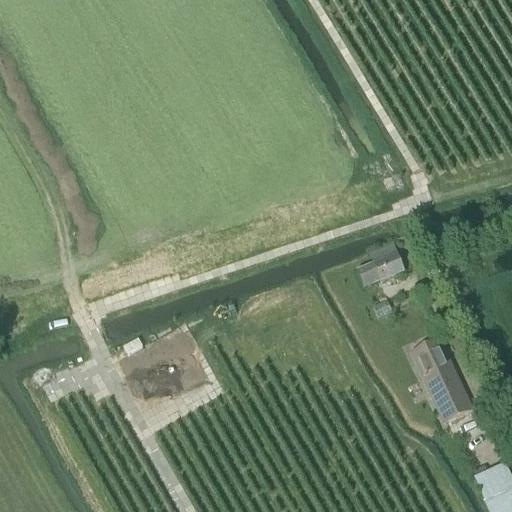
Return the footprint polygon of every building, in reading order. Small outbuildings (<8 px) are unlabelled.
[(454,236),(442,239),(445,249),(456,245),(454,236)] [(363,291),(405,274),(398,257),(356,275),(363,291)] [(177,350),(182,361),(202,352),(197,341),(177,350)] [(472,413),(439,342),(411,355),(444,426),(472,413)] [(54,394),(75,386),(70,374),(92,365),(90,360),(47,378),(54,394)] [(511,511),(511,475),(507,465),(477,478),(492,511),(511,511)]
